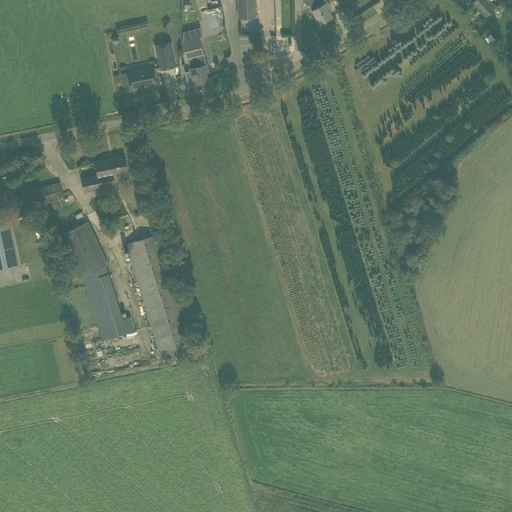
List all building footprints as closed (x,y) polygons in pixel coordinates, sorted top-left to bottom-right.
[(195,0),(198,8),(207,6),(205,0),(195,0)] [(253,0),(237,0),(239,18),(255,17),(253,0)] [(309,5),(319,24),(332,17),(328,10),(331,9),(327,2),(325,0),(302,0),(306,6),(309,5)] [(474,0),(473,1),(486,16),(494,9),(485,0),(474,0)] [(117,44),(119,41),(120,38),(117,35),(113,35),(110,38),(111,41),(113,44),(117,44)] [(185,50),(190,71),(185,72),(187,81),(192,79),(193,84),(207,80),(205,73),(208,72),(206,64),(197,67),(195,56),(203,54),(198,38),(189,41),(182,43),(185,50)] [(175,66),(169,41),(155,44),(161,69),(175,66)] [(130,89),(156,84),(152,68),(127,73),(130,89)] [(39,170),(46,168),(42,156),(36,158),(39,170)] [(95,162),(98,175),(81,179),(84,192),(116,185),(113,175),(127,172),(124,156),(95,162)] [(0,169),(5,182),(14,179),(9,166),(0,169)] [(37,205),(64,198),(60,183),(27,191),(29,200),(36,199),(37,205)] [(152,208),(144,210),(150,230),(158,228),(152,208)] [(0,268),(18,265),(7,216),(0,217),(0,268)] [(81,276),(97,327),(123,318),(106,264),(108,263),(88,221),(57,235),(77,278),(81,276)] [(156,233),(125,243),(160,359),(192,350),(156,233)] [(130,316),(123,318),(97,327),(102,340),(135,330),(130,316)]
